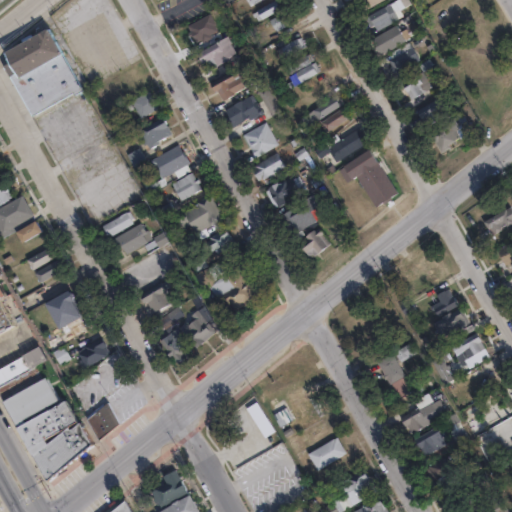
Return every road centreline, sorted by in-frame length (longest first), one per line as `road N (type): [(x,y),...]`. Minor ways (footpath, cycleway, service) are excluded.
road 1 (residential): [(420,511),(136,0)]
road 2 (residential): [(62,511),(511,140)]
road 3 (residential): [(0,80),(236,511)]
road 4 (residential): [(511,337),(324,0)]
